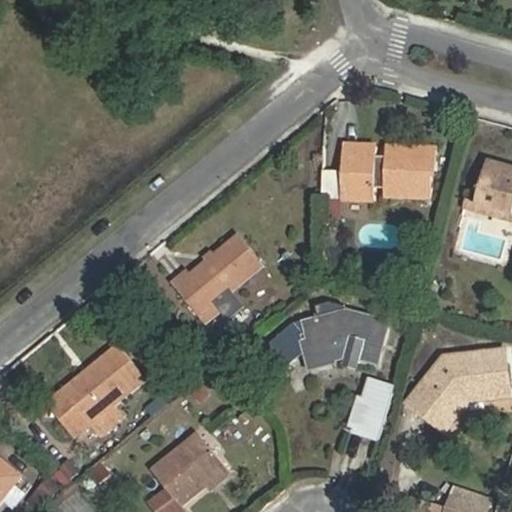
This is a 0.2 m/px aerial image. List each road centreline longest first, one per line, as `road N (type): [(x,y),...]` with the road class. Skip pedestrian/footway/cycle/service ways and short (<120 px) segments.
road 1 (residential): [(372,40),(0,339)]
road 2 (residential): [(372,40),(414,70),(511,100)]
road 3 (residential): [(511,60),(421,34),(372,40)]
